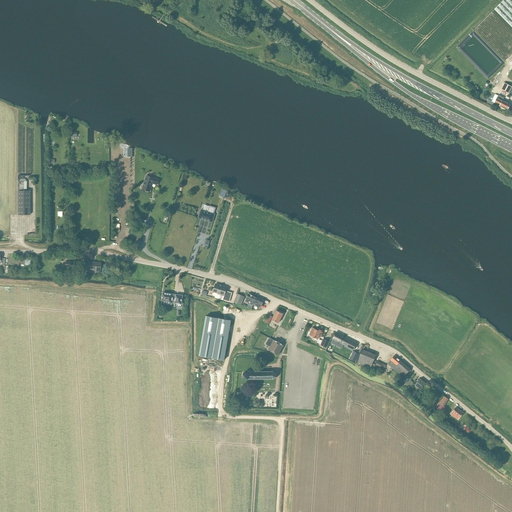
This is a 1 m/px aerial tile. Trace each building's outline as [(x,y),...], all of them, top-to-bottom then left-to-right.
[(511,0),(503,0),(494,10),(511,27),(511,0)] [(508,93),(511,87),(504,84),(501,90),(508,93)] [(507,111),(510,104),(503,100),(504,98),(498,95),(497,98),(494,103),(499,106),(507,111)] [(156,185),(158,180),(146,176),(141,190),(149,192),(152,184),(156,185)] [(228,192),(222,189),(219,196),(224,198),(225,194),(227,195),(228,192)] [(18,215),(30,215),(30,191),(18,191),(18,215)] [(209,206),(207,212),(201,210),(198,218),(199,218),(204,220),(206,221),(212,222),(215,214),(213,214),(215,208),(209,206)] [(100,272),(101,263),(87,261),(86,269),(95,270),(95,271),(100,272)] [(220,285),(216,283),(213,292),(224,296),(223,300),(229,302),(232,293),(226,291),(227,287),(223,286),(223,285),(220,285)] [(162,293),(161,302),(173,303),(174,303),(174,304),(182,304),(183,295),(175,294),(174,294),(162,293)] [(240,305),(243,296),(237,294),(234,302),(240,305)] [(261,307),(264,300),(259,298),(253,296),(248,294),(245,301),(249,303),(247,308),(249,309),(251,309),(253,304),(256,305),(261,307)] [(278,323),(283,314),(276,311),(272,320),(278,323)] [(205,316),(199,356),(212,358),(224,360),(231,320),(205,316)] [(317,329),(312,327),(309,335),(318,339),(319,336),(321,337),(323,332),(321,332),(322,330),(317,328),(317,329)] [(353,350),(357,343),(336,332),(332,339),(353,350)] [(269,338),(266,344),(270,347),(268,350),(278,355),(283,345),(273,340),(269,338)] [(326,348),(329,341),(323,339),(321,345),(326,348)] [(370,369),(374,359),(376,355),(375,354),(363,349),(361,353),(357,363),(370,369)] [(353,351),(349,359),(355,362),(359,354),(353,351)] [(400,383),(405,378),(404,377),(411,369),(394,355),(388,364),(399,373),(395,379),(400,383)] [(382,373),(386,365),(385,364),(377,361),(372,372),(377,374),(379,371),(382,373)] [(421,390),(424,387),(426,384),(420,379),(418,381),(415,385),(421,390)] [(442,413),(446,407),(444,406),(448,400),(448,399),(444,396),(443,396),(435,408),(442,413)] [(458,420),(463,413),(456,407),(451,414),(458,420)] [(468,433),(471,430),(462,422),(458,426),(468,433)]
